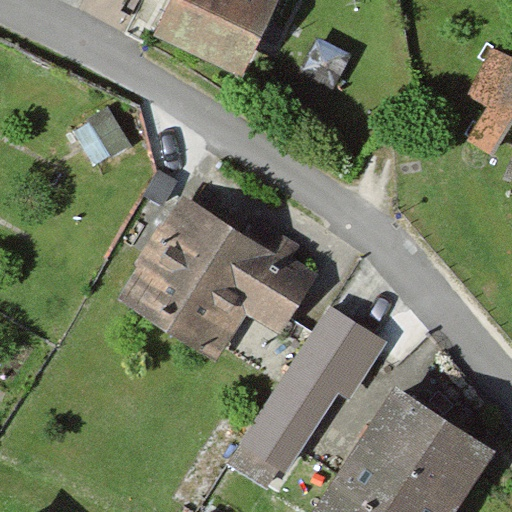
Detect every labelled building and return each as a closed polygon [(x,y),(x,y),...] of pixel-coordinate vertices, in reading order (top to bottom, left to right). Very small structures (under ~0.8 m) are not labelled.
[(170,0),(155,33),(239,73),(273,0),(170,0)] [(296,73),(333,92),(354,51),(318,32),(296,73)] [(511,116),(511,60),(490,50),(451,127),(495,149),(511,116)] [(310,276),(285,260),(296,243),(258,218),(246,235),(185,195),(119,296),(214,357),(244,311),(274,330),(310,276)] [(380,343),(328,308),(226,460),(264,484),(277,464),(282,468),(338,385),(347,391),(380,343)] [(449,511),(491,448),(396,386),(312,511),(449,511)]
